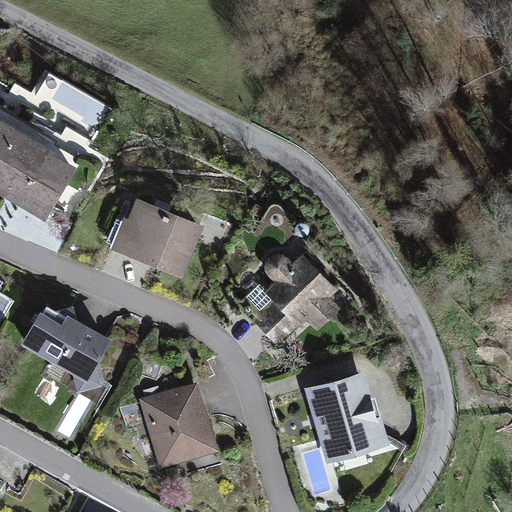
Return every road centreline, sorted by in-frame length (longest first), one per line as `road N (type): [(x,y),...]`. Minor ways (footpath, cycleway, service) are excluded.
road 1 (unclassified): [(395,511),(435,452),(441,413),(417,323),(354,222),(285,153),(0,8)]
road 2 (residential): [(147,511),(0,431)]
